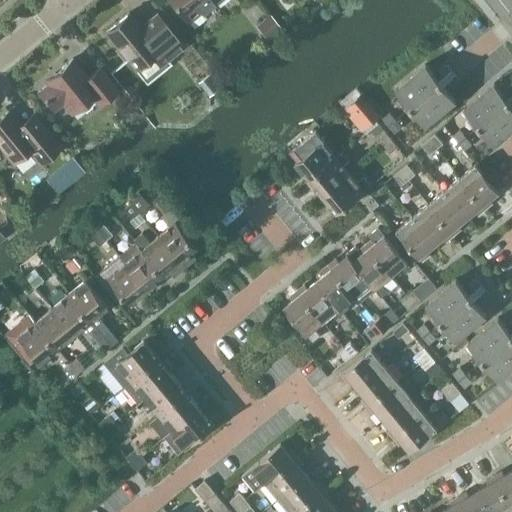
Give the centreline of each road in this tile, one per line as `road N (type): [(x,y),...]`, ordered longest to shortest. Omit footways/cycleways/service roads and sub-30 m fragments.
road 1 (residential): [(252,416),(283,393),(300,392),(380,491),(511,409)]
road 2 (residential): [(252,416),(195,343),(297,257),(245,196)]
road 3 (residential): [(142,511),(252,416)]
